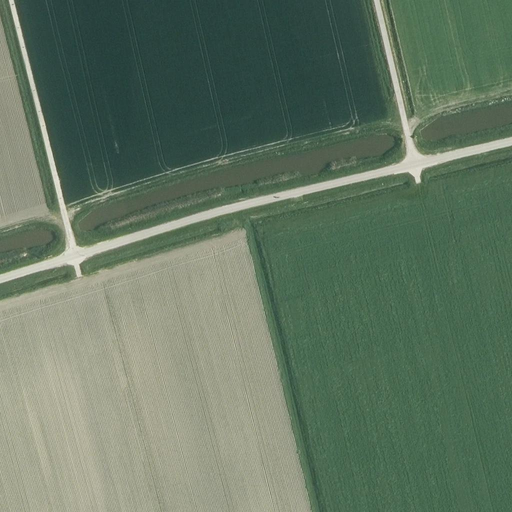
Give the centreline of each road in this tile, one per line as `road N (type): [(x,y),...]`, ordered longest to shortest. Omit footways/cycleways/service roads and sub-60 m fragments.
road 1 (unclassified): [(0,279),(238,206),(511,142)]
road 2 (track): [(73,255),(137,511)]
